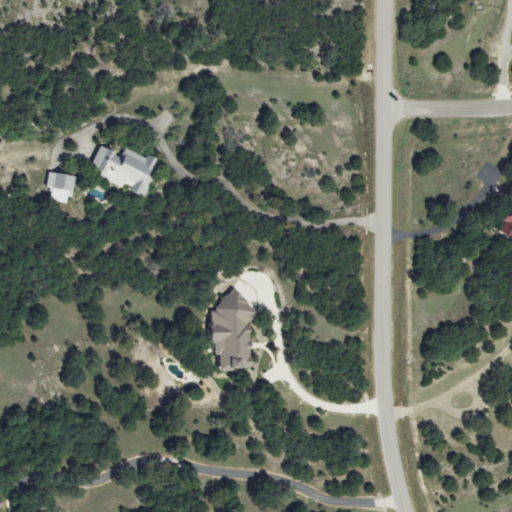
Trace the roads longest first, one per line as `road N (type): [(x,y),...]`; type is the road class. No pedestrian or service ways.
road 1 (residential): [(403,511),(385,422),(380,330),(384,0)]
road 2 (residential): [(511,108),(383,110)]
